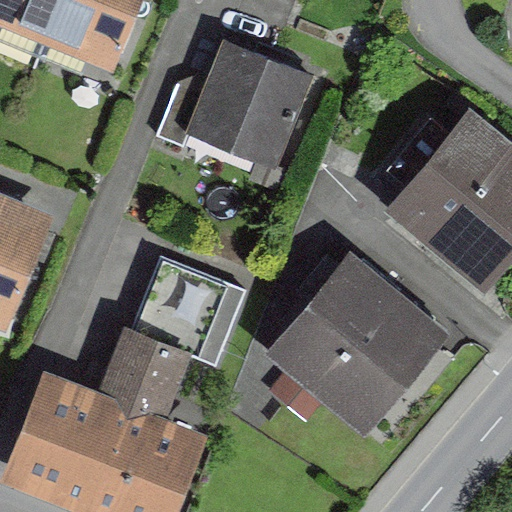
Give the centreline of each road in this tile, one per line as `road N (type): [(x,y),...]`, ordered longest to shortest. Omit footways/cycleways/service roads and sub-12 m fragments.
road 1 (unknown): [(0,430),(99,228),(195,0)]
road 2 (tertiary): [(422,511),(511,405)]
